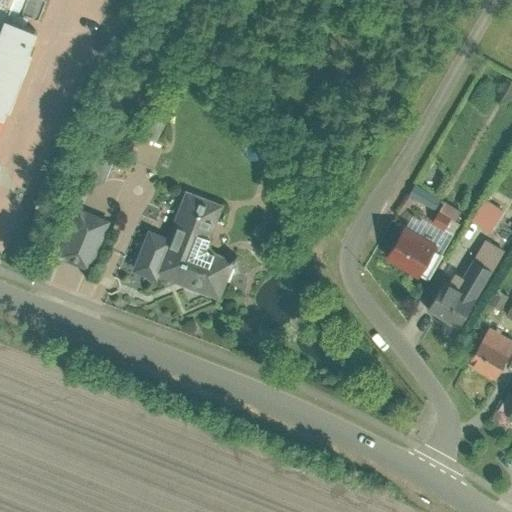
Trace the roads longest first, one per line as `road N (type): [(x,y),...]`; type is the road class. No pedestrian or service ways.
road 1 (unclassified): [(423,474),(449,428),(440,392),(333,248),(472,0)]
road 2 (unclassified): [(0,298),(277,404),(423,474)]
